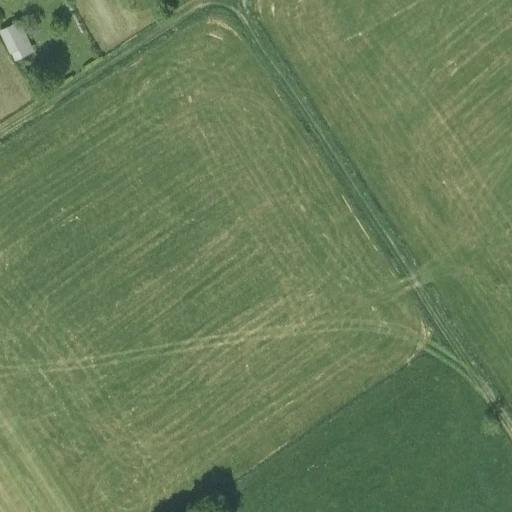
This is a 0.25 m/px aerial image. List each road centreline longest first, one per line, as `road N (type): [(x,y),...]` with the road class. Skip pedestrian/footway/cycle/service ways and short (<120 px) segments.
road 1 (track): [(511,432),(223,0)]
road 2 (track): [(0,130),(212,0)]
